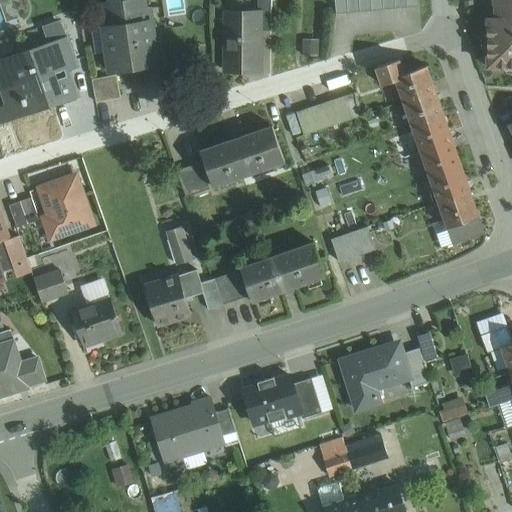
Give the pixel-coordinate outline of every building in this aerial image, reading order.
[(144,0),(123,0),(104,3),(108,26),(104,27),(110,71),(158,64),(151,20),(147,20),(144,0)] [(271,0),(258,0),(258,15),(259,15),(259,30),(271,31),(271,0)] [(346,0),(334,0),(336,14),(348,13),(346,0)] [(358,0),(346,0),(348,13),(360,12),(358,0)] [(370,0),(358,0),(360,12),(371,11),(370,0)] [(382,0),(370,0),(371,11),(383,9),(382,0)] [(382,0),(383,9),(395,8),(394,0),(382,0)] [(406,0),(394,0),(395,8),(407,7),(406,0)] [(511,2),(495,4),(495,5),(495,19),(488,19),(488,57),(492,61),(488,66),(492,62),(496,66),(511,66),(511,2)] [(258,15),(227,15),(227,68),(258,68),(259,30),(259,15),(258,15)] [(68,39),(44,47),(53,73),(66,69),(77,65),(68,39)] [(44,47),(0,62),(0,88),(1,91),(4,90),(8,104),(0,107),(0,121),(75,95),(66,69),(53,73),(44,47)] [(427,66),(395,76),(404,102),(436,91),(427,66)] [(117,74),(92,79),(96,102),(121,97),(117,74)] [(436,91),(404,102),(412,127),(444,116),(436,91)] [(358,92),(297,113),(305,135),(365,115),(358,92)] [(444,116),(412,127),(421,152),(453,141),(444,116)] [(272,126),(200,150),(213,187),(285,163),(272,126)] [(453,141),(421,152),(430,177),(462,166),(453,141)] [(201,162),(177,170),(186,196),(210,188),(201,162)] [(462,166),(430,177),(438,202),(470,191),(462,166)] [(76,175),(40,188),(50,216),(46,224),(49,232),(58,236),(93,224),(76,175)] [(470,191),(438,202),(447,227),(479,217),(479,216),(470,191)] [(32,197),(9,205),(17,228),(39,220),(32,197)] [(479,217),(447,227),(453,244),(485,233),(479,217)] [(367,226),(331,239),(339,262),(375,249),(367,226)] [(182,227),(167,231),(178,265),(192,260),(182,227)] [(19,236),(6,241),(15,268),(18,275),(31,270),(19,236)] [(0,239),(0,281),(5,279),(3,272),(15,268),(7,243),(2,245),(0,239)] [(313,242),(240,267),(252,302),(325,277),(313,242)] [(67,250),(54,255),(55,255),(57,261),(37,268),(40,278),(61,270),(65,281),(76,277),(67,250)] [(40,278),(36,279),(35,279),(34,279),(42,302),(68,293),(65,281),(61,270),(40,278)] [(197,270),(179,275),(161,280),(162,284),(146,289),(158,325),(191,315),(186,298),(203,292),(204,292),(201,283),(197,270)] [(237,270),(214,279),(223,305),(247,296),(237,270)] [(214,279),(201,283),(204,292),(203,292),(208,309),(223,305),(214,279)] [(109,299),(74,311),(73,310),(72,310),(85,347),(86,347),(85,343),(101,338),(102,341),(103,341),(103,340),(121,333),(122,334),(123,334),(110,297),(109,298),(109,299)] [(511,338),(507,326),(481,335),(487,352),(501,347),(500,346),(511,341),(511,338)] [(11,329),(0,332),(0,345),(13,342),(14,342),(15,342),(11,329)] [(429,330),(418,334),(426,361),(437,357),(429,330)] [(402,338),(336,358),(354,413),(384,404),(379,390),(411,380),(414,379),(406,352),(402,338)] [(511,341),(500,346),(501,347),(509,372),(511,370),(511,341)] [(0,345),(0,396),(28,387),(27,386),(27,385),(45,380),(37,358),(21,363),(15,342),(14,342),(13,342),(0,345)] [(420,347),(406,352),(414,379),(411,380),(413,387),(430,382),(420,347)] [(511,370),(509,372),(511,379),(511,382),(485,392),(490,406),(511,398),(511,370)] [(240,388),(252,427),(301,413),(293,384),(290,374),(240,388)] [(311,379),(293,384),(301,413),(303,418),(321,412),(311,379)] [(194,410),(172,417),(170,413),(152,419),(166,463),(183,458),(181,452),(202,445),(204,450),(225,443),(211,397),(192,403),(194,410)] [(381,434),(345,446),(347,452),(352,469),(388,457),(381,434)] [(342,438),(319,445),(324,459),(347,452),(345,446),(342,438)] [(511,456),(508,443),(496,447),(504,473),(511,470),(511,456)] [(347,452),(324,459),(329,476),(352,469),(347,452)] [(115,484),(132,480),(127,463),(111,467),(115,484)] [(365,511),(359,490),(343,495),(339,484),(336,482),(319,487),(318,490),(324,511),(365,511)] [(405,511),(397,485),(377,491),(375,485),(359,490),(365,511),(405,511)] [(151,496),(153,511),(179,511),(176,492),(151,496)]
